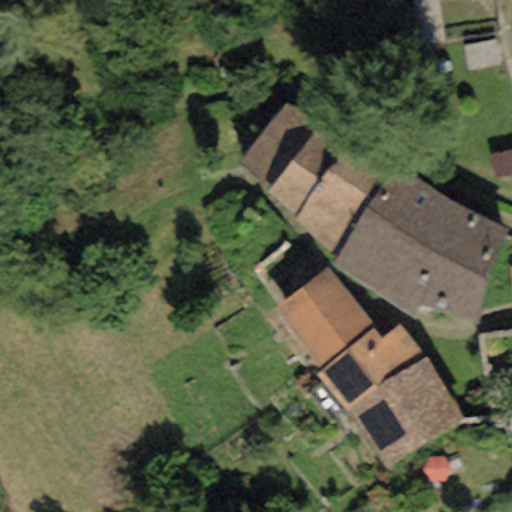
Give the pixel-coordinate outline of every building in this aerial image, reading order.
[(496,44),(463,48),(465,72),(499,68),(496,44)] [(240,161),(337,254),(377,182),(334,158),(285,104),(240,161)] [(511,151),(490,156),(494,178),(511,174),(511,151)] [(505,234),(386,166),(377,182),(337,254),(331,265),(410,318),(421,298),(472,325),(482,283),(505,234)] [(369,322),(324,273),(273,311),(316,367),(369,322)] [(380,338),(375,330),(314,375),(385,472),(464,422),(402,324),(380,338)]
